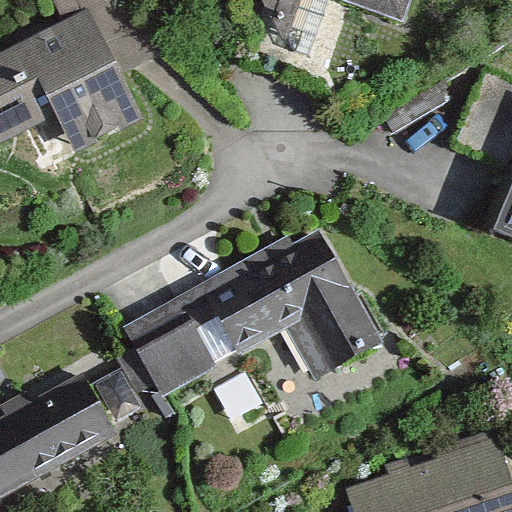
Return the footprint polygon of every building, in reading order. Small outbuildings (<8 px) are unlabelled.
[(351,0),(425,26),(430,0),(351,0)] [(99,10),(0,62),(0,122),(13,148),(71,118),(97,167),(163,132),(99,10)] [(511,77),(489,68),(461,133),(511,154),(511,157),(485,220),(511,230),(511,77)] [(332,225),(140,331),(183,407),(302,341),(336,402),(408,362),(332,225)] [(95,382),(0,434),(0,511),(1,511),(128,442),(95,382)] [(511,511),(511,444),(508,434),(355,487),(363,511),(511,511)]
